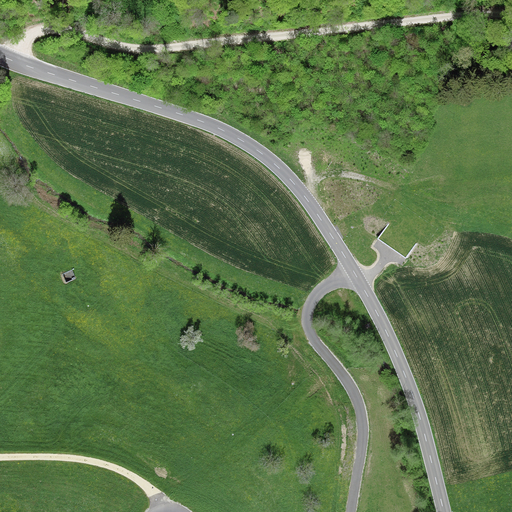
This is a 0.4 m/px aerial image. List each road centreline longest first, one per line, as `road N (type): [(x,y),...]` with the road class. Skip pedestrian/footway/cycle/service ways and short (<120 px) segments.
road 1 (track): [(15,61),(26,37),(58,27),(154,49),(511,14)]
road 2 (tertiary): [(353,271),(309,202),(261,152),(185,116),(0,55)]
road 3 (residential): [(353,271),(317,294),(307,319),(361,411),(351,511)]
road 4 (tertiary): [(444,511),(410,389),(353,271)]
